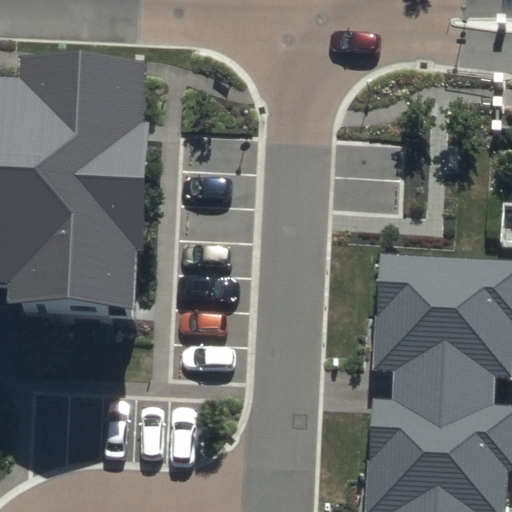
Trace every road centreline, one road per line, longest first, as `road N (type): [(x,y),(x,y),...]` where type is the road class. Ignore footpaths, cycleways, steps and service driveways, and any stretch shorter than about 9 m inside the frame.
road 1 (residential): [(278,511),(304,17)]
road 2 (residential): [(304,17),(0,2)]
road 3 (residential): [(511,27),(304,17)]
